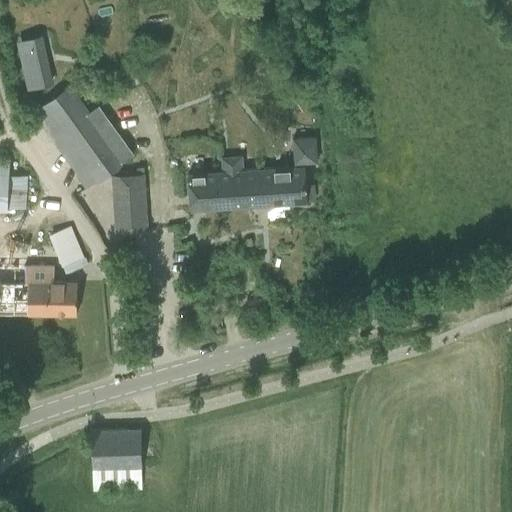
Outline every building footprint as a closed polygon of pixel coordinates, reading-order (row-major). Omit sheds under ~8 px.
[(39,35),(17,39),(26,88),(48,84),(39,35)] [(37,111),(82,174),(91,168),(98,178),(132,153),(97,105),(86,114),(68,88),(37,111)] [(295,166),(260,169),(262,205),(307,202),(305,166),(304,166),(304,161),(316,161),(315,136),(293,138),(295,162),(295,166)] [(0,207),(22,209),(24,177),(5,175),(6,164),(0,163),(0,207)] [(222,171),(187,173),(190,209),(226,207),(262,205),(260,169),(242,170),(222,171)] [(112,175),(113,195),(145,193),(144,173),(112,175)] [(113,195),(114,214),(146,212),(145,193),(113,195)] [(146,212),(114,214),(115,231),(147,229),(146,212)] [(73,225),(53,232),(66,269),(87,262),(73,225)] [(0,311),(76,313),(77,281),(54,281),(54,266),(0,265),(0,311)] [(91,429),(92,467),(93,489),(140,487),(139,466),(142,465),(141,428),(91,429)]
